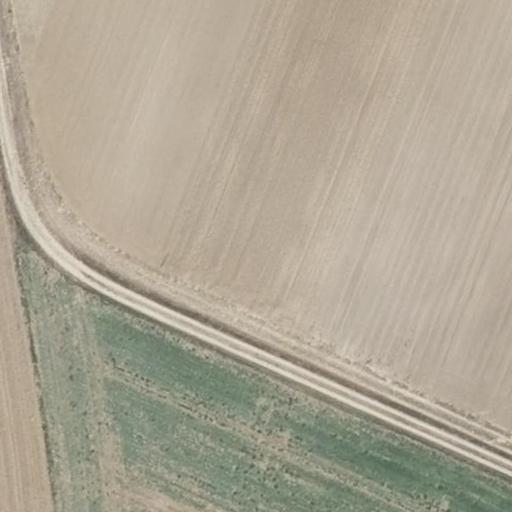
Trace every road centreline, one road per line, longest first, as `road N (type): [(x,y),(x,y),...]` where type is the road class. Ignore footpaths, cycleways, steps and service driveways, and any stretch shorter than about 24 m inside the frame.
road 1 (track): [(511,477),(69,268),(26,220),(0,113)]
road 2 (track): [(57,511),(22,278),(26,220)]
